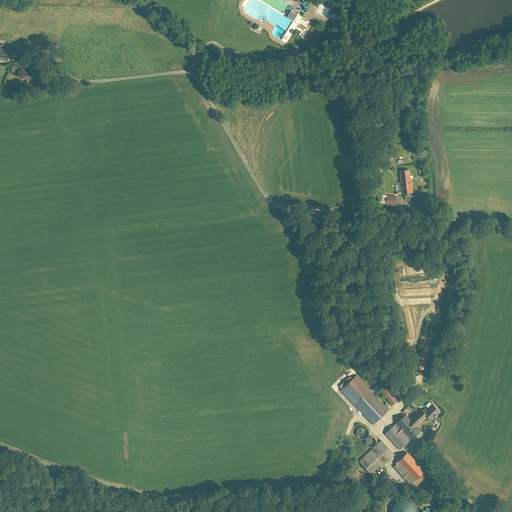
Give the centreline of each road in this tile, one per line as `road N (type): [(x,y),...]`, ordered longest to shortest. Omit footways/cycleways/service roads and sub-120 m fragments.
road 1 (residential): [(511,225),(289,208),(268,200),(189,72),(95,83),(56,75)]
road 2 (residential): [(494,511),(420,489),(355,482),(152,494),(0,445)]
